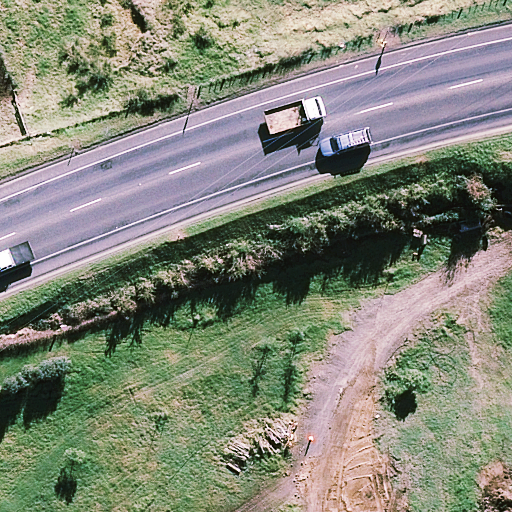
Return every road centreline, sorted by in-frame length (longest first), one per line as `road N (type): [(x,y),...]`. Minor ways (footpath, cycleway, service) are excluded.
road 1 (trunk): [(511,66),(294,125),(0,232)]
road 2 (track): [(334,511),(329,458),(343,386),(366,340),(414,301),(511,258)]
